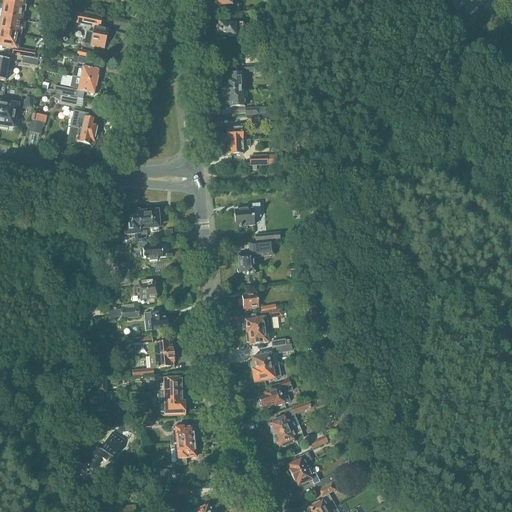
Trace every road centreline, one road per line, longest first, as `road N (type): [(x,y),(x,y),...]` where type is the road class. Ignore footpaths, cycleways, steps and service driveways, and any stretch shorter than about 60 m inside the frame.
road 1 (residential): [(273,511),(225,407),(196,177)]
road 2 (residential): [(56,448),(120,178)]
road 3 (residential): [(128,178),(151,31),(177,27)]
road 4 (residential): [(177,27),(196,177)]
road 5 (residential): [(120,178),(0,164)]
